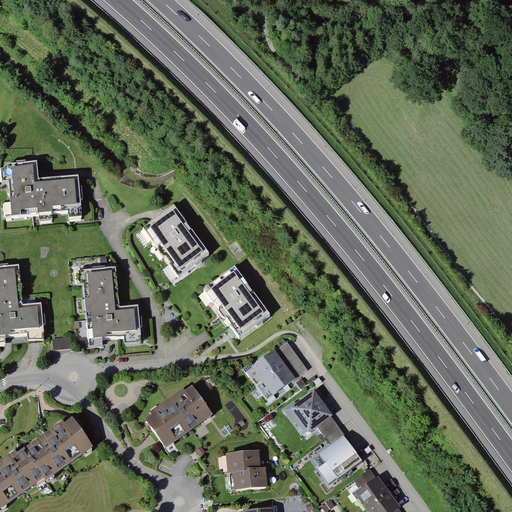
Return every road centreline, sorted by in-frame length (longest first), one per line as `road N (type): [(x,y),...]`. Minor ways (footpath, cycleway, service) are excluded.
road 1 (motorway): [(118,0),(309,195),(511,456)]
road 2 (motorway): [(511,407),(329,174),(161,0)]
road 3 (residential): [(297,337),(426,511)]
road 4 (residential): [(161,364),(155,310),(100,202)]
road 5 (residential): [(82,390),(118,450),(168,489)]
